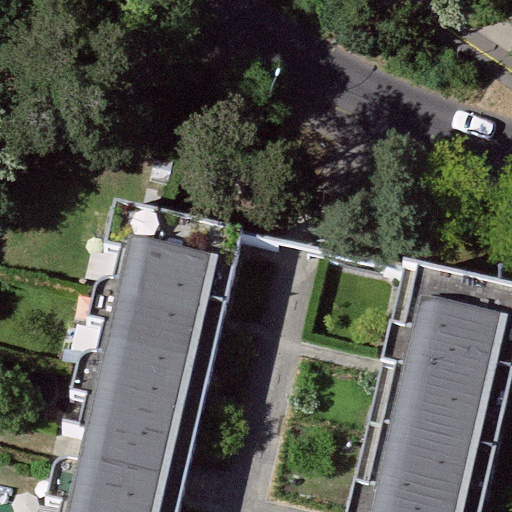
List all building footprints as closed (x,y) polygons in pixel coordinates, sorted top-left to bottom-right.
[(99,279),(225,309),(242,236),(116,207),(99,279)] [(511,395),(511,295),(408,272),(371,431),(497,460),(511,395)] [(225,309),(99,279),(81,356),(207,387),(225,309)] [(207,387),(81,356),(64,431),(190,461),(207,387)] [(190,461),(64,431),(56,463),(182,492),(190,461)] [(484,511),(497,460),(371,431),(351,511),(484,511)] [(177,511),(182,492),(56,463),(44,511),(177,511)]
